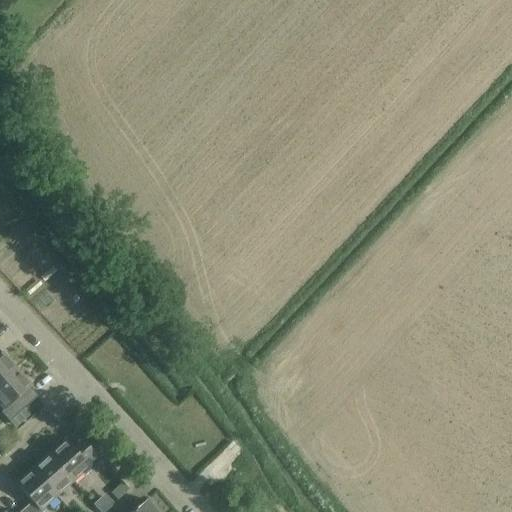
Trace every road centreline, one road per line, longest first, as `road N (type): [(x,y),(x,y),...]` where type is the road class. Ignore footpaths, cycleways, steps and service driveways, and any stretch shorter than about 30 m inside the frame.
road 1 (residential): [(196,511),(82,383)]
road 2 (residential): [(0,473),(24,451),(30,431),(82,383)]
